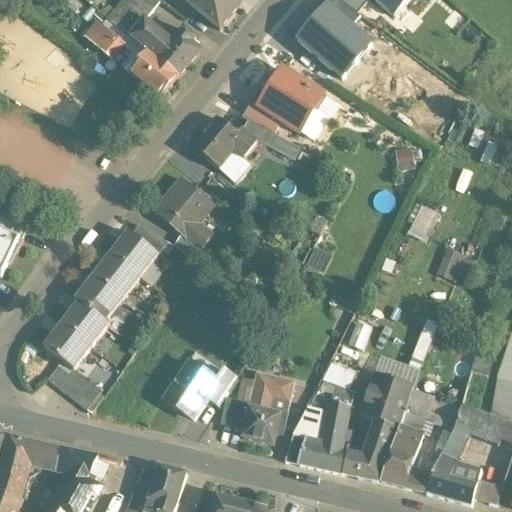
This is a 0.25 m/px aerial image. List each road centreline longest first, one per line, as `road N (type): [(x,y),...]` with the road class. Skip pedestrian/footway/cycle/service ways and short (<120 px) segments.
road 1 (residential): [(0,350),(48,272),(135,160),(282,0)]
road 2 (residential): [(0,417),(399,511)]
